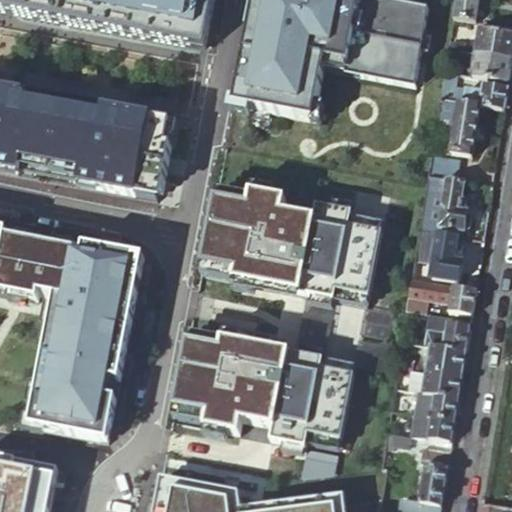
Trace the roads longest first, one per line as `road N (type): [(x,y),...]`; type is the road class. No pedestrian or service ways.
road 1 (unclassified): [(461,511),(511,175)]
road 2 (unclassified): [(172,228),(172,277),(141,436),(95,511)]
road 3 (unclassified): [(172,228),(187,200),(230,0)]
road 4 (unclassified): [(0,195),(172,228)]
